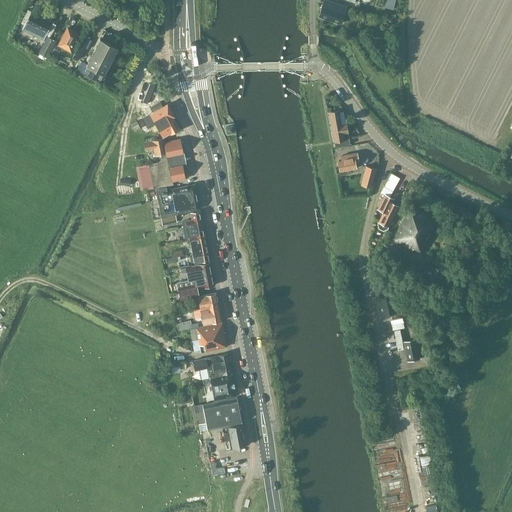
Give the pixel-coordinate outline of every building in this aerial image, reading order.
[(323,0),(318,17),(328,20),(327,22),(333,24),(333,22),(340,24),(346,7),(323,0)] [(22,30),(42,41),(44,42),(38,54),(47,59),(56,42),(45,36),(52,22),(31,12),(22,30)] [(90,25),(85,35),(88,37),(94,27),(90,25)] [(67,28),(58,46),(69,52),(79,34),(67,28)] [(104,74),(118,48),(99,39),(86,65),(80,62),(76,70),(98,81),(101,73),(104,74)] [(54,48),(50,56),(56,60),(60,52),(54,48)] [(149,83),(142,102),(147,104),(154,85),(149,83)] [(144,130),(155,124),(162,136),(169,132),(171,135),(179,130),(172,117),(174,117),(167,105),(139,120),(144,130)] [(328,113),(334,143),(335,148),(350,145),(348,134),(346,123),(343,112),(339,112),(339,110),(328,113)] [(134,131),(140,128),(136,121),(130,124),(134,131)] [(149,164),(137,166),(141,191),(153,189),(156,188),(165,186),(172,184),(172,181),(184,179),(182,165),(180,165),(178,154),(183,153),(180,139),(164,142),(163,138),(151,141),(146,142),(143,143),(144,150),(147,149),(153,148),(156,157),(161,155),(162,158),(158,162),(149,164)] [(339,171),(355,168),(353,159),(354,159),(354,158),(357,158),(356,153),(340,156),(341,160),(338,161),(339,171)] [(366,166),(361,185),(370,188),(375,169),(366,166)] [(385,184),(384,187),(385,187),(392,191),(399,178),(391,174),(385,184)] [(165,186),(156,188),(161,216),(199,209),(194,184),(170,189),(171,193),(167,193),(165,186)] [(386,228),(387,227),(388,227),(398,206),(389,202),(390,198),(384,195),(377,210),(383,212),(378,222),(377,224),(379,228),(382,230),(386,228)] [(436,220),(409,206),(391,240),(412,250),(413,249),(420,252),(421,252),(436,221),(436,220)] [(188,220),(181,222),(183,231),(202,227),(199,212),(190,213),(191,220),(188,220)] [(175,215),(161,218),(162,225),(177,222),(175,215)] [(189,239),(190,247),(206,244),(204,236),(202,227),(183,231),(185,240),(189,239)] [(190,247),(192,255),(207,252),(206,244),(190,247)] [(181,250),(171,252),(171,258),(165,259),(166,264),(178,261),(177,256),(183,255),(181,250)] [(207,252),(192,255),(193,263),(209,261),(207,252)] [(420,262),(415,272),(428,277),(433,268),(420,262)] [(188,280),(176,282),(180,300),(198,296),(196,289),(214,285),(209,263),(192,266),(180,268),(181,273),(188,272),(189,280),(188,280)] [(443,271),(435,268),(431,277),(439,281),(443,271)] [(205,295),(197,296),(200,309),(200,311),(218,307),(215,293),(205,295)] [(200,309),(193,311),(195,319),(201,318),(202,324),(221,321),(218,307),(200,311),(200,309)] [(190,320),(176,324),(178,331),(189,328),(191,327),(191,324),(190,320)] [(193,329),(189,329),(191,341),(192,341),(194,352),(200,352),(226,347),(221,323),(198,328),(193,329)] [(419,359),(415,339),(403,341),(406,362),(419,359)] [(231,373),(230,367),(227,354),(193,362),(195,371),(206,369),(208,378),(216,376),(231,373)] [(231,373),(210,378),(214,400),(235,396),(231,373)] [(191,393),(180,395),(182,404),(193,402),(191,393)] [(194,407),(196,420),(204,418),(206,430),(241,423),(236,398),(194,407)] [(224,441),(228,440),(230,449),(245,446),(242,425),(226,428),(226,432),(223,433),(224,441)]
